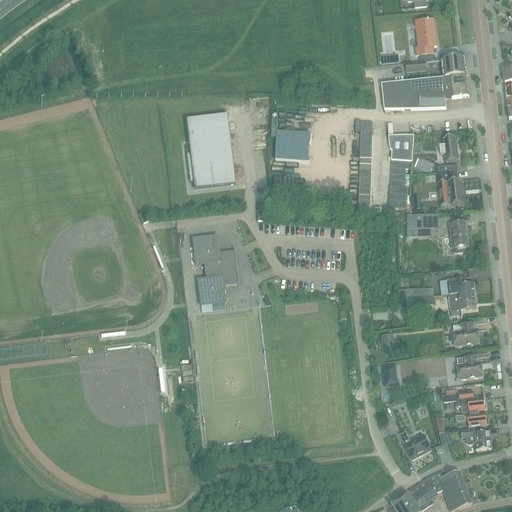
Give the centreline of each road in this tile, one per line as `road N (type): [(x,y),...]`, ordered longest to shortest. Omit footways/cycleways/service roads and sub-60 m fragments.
road 1 (residential): [(511,301),(477,0)]
road 2 (track): [(382,455),(214,479),(167,511)]
road 3 (residential): [(354,280),(372,430),(404,485)]
road 4 (track): [(109,511),(61,497),(27,471),(0,428)]
